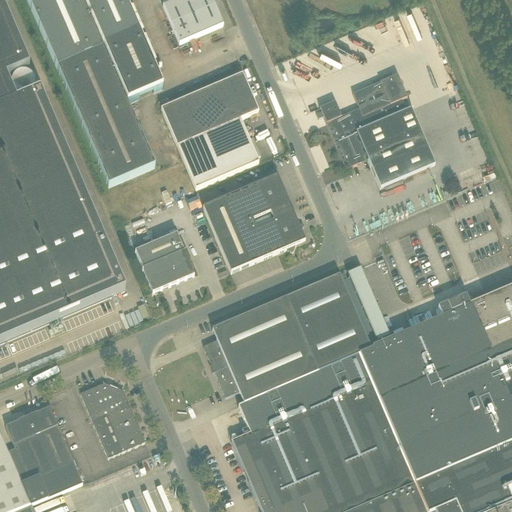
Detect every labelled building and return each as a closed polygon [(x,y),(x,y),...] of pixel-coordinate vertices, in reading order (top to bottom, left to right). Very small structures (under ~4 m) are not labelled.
[(25,0),(108,190),(154,170),(127,106),(162,91),(138,37),(122,0),(25,0)] [(223,28),(210,0),(181,0),(162,8),(179,47),(223,28)] [(0,110),(16,103),(6,80),(29,70),(0,1),(0,110)] [(24,77),(27,91),(36,88),(33,75),(24,77)] [(177,149),(196,193),(258,166),(256,161),(248,142),(240,122),(258,115),(242,77),(161,112),(177,149)] [(397,78),(352,97),(359,112),(341,119),(335,105),(320,111),(321,114),(316,117),(318,121),(323,119),(346,172),(368,163),(380,191),(379,189),(435,167),(411,111),(400,116),(396,105),(407,100),(397,78)] [(16,103),(0,110),(0,346),(125,293),(39,93),(16,103)] [(248,142),(256,161),(260,159),(252,141),(248,142)] [(230,276),(277,256),(286,252),(293,254),(303,228),(297,225),(292,214),(294,213),(292,208),(290,209),(277,179),(203,211),(208,224),(230,276)] [(153,296),(162,292),(194,278),(176,237),(135,254),(152,295),(153,296)] [(214,376),(225,401),(239,396),(244,407),(358,359),(358,358),(371,353),(370,351),(339,278),(212,332),(217,344),(203,349),(214,374),(212,375),(212,376),(214,376)] [(250,437),(231,445),(258,506),(260,511),(423,511),(413,487),(396,447),(511,396),(511,290),(470,308),(466,298),(438,311),(442,320),(370,351),(371,353),(358,358),(358,359),(244,407),(238,409),(250,437)] [(145,307),(117,317),(122,331),(150,320),(145,307)] [(80,397),(92,425),(108,461),(145,445),(123,394),(104,386),(80,397)] [(413,487),(423,511),(511,511),(511,396),(396,447),(413,487)] [(73,466),(49,411),(37,416),(37,415),(27,419),(51,476),(73,466)] [(51,476),(27,419),(18,423),(18,424),(5,430),(15,452),(29,485),(39,481),(51,476)] [(0,511),(23,511),(30,509),(21,488),(7,456),(0,438),(0,511)] [(15,452),(7,456),(21,488),(29,485),(15,452)] [(30,509),(47,502),(82,487),(73,466),(51,476),(39,481),(29,485),(21,488),(30,509)]
